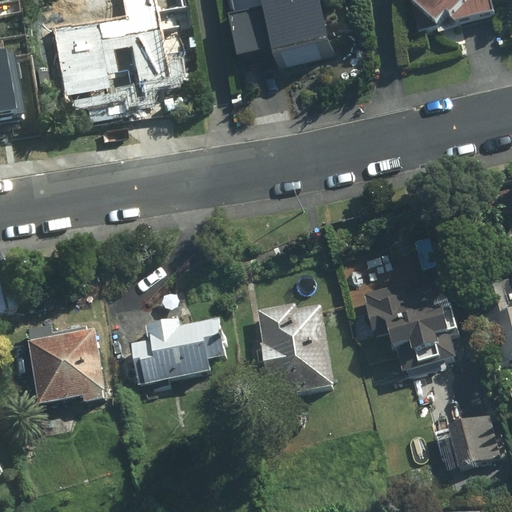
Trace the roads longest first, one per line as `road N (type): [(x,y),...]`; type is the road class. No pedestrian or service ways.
road 1 (residential): [(0,211),(354,153),(511,116)]
road 2 (unknown): [(223,174),(208,0)]
